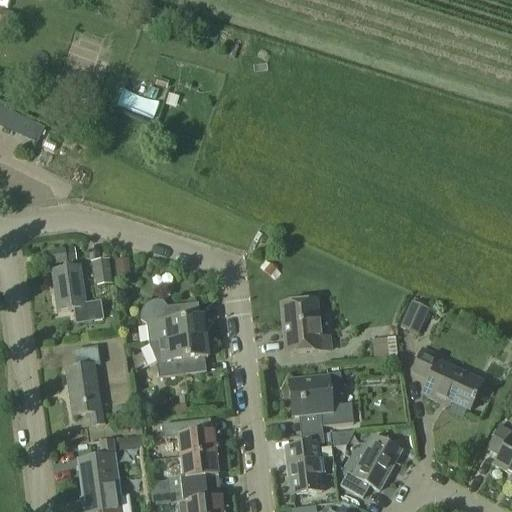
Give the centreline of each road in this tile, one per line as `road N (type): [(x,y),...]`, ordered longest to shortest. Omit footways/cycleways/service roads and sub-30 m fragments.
road 1 (residential): [(263,511),(227,269),(79,218),(0,228)]
road 2 (unclassified): [(40,511),(0,246)]
